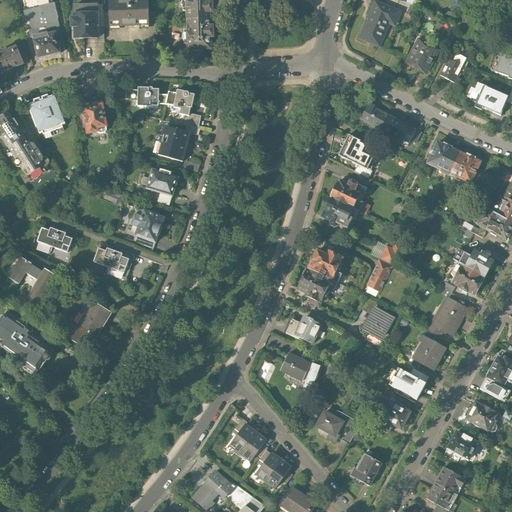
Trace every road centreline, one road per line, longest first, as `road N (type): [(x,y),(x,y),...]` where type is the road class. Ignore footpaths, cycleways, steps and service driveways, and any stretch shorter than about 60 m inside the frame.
road 1 (tertiary): [(236,70),(181,268),(125,373),(15,511)]
road 2 (tertiary): [(231,380),(303,197),(326,63)]
road 3 (residential): [(511,292),(387,511)]
road 4 (residential): [(0,95),(69,71),(236,70)]
road 5 (residential): [(511,149),(326,63)]
road 6 (residential): [(231,380),(350,511)]
road 7 (tertiary): [(137,511),(231,380)]
